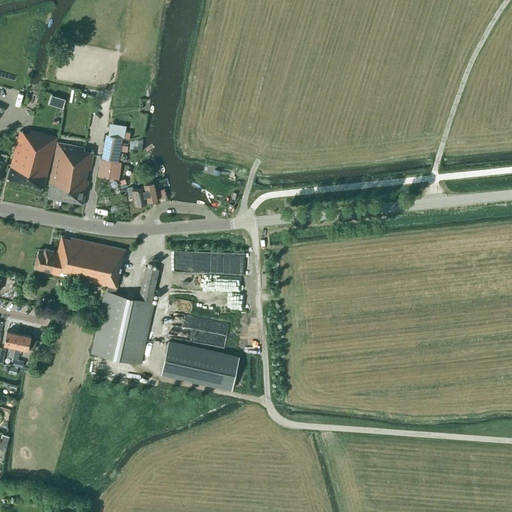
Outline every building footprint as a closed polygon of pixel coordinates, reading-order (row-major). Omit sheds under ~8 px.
[(57,138),(30,131),(30,133),(20,131),(7,180),(43,189),(57,138)] [(122,137),(106,134),(101,158),(118,161),(120,150),(121,145),(122,137)] [(47,197),(83,204),(86,190),(86,191),(93,151),(83,150),(84,147),(57,142),(47,197)] [(100,159),(98,173),(119,176),(121,162),(100,159)] [(132,186),(127,187),(128,196),(133,195),(135,205),(144,203),(144,202),(158,199),(156,191),(154,182),(143,184),(143,187),(132,189),(132,186)] [(91,352),(141,363),(154,302),(151,301),(158,269),(146,266),(138,299),(115,293),(116,288),(117,288),(125,249),(61,235),(58,252),(52,251),(52,250),(45,249),(45,250),(38,249),(34,268),(53,272),(53,274),(60,275),(107,286),(105,291),(91,352)] [(224,289),(236,288),(235,273),(223,273),(224,289)] [(214,303),(225,303),(225,289),(210,290),(210,297),(214,297),(214,303)] [(189,309),(190,298),(176,296),(174,307),(189,309)] [(11,346),(9,357),(13,358),(19,333),(7,330),(4,344),(11,346)] [(19,333),(13,358),(18,359),(20,348),(28,349),(28,348),(34,349),(37,337),(31,336),(19,333)] [(239,357),(168,341),(162,373),(232,389),(239,357)] [(23,360),(14,359),(13,365),(17,366),(21,367),(23,360)] [(15,374),(17,366),(13,365),(10,364),(8,373),(15,374)]
